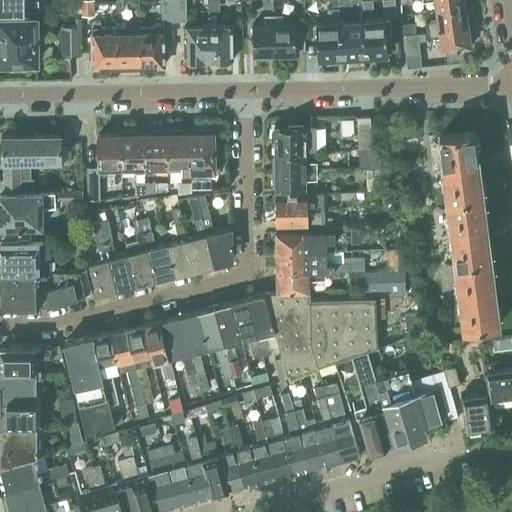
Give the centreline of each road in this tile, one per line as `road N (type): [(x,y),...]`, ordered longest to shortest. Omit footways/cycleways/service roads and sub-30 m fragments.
road 1 (residential): [(0,326),(45,324),(242,277),(255,264),(250,92)]
road 2 (residential): [(511,82),(250,92)]
road 3 (residential): [(250,92),(0,99)]
road 4 (residential): [(221,511),(403,458),(461,451)]
